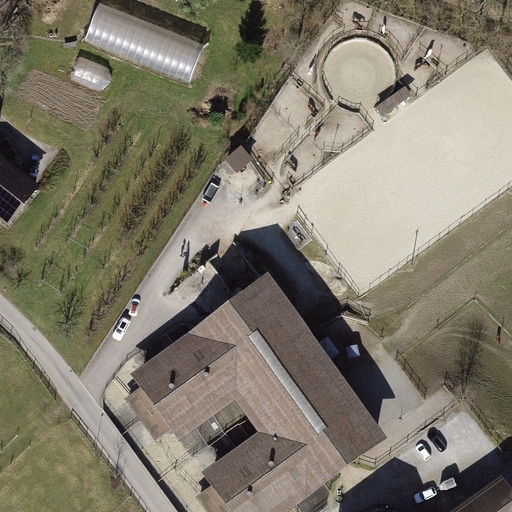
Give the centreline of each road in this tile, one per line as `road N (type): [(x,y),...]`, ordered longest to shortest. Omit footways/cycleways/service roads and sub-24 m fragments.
road 1 (track): [(76,401),(188,239),(278,210)]
road 2 (residential): [(0,315),(161,511)]
road 3 (track): [(511,482),(490,457),(373,493),(345,511)]
